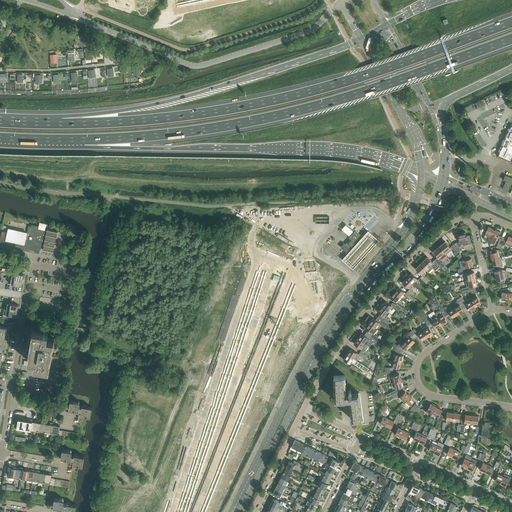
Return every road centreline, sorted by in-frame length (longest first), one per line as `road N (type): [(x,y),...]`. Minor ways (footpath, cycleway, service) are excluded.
road 1 (motorway): [(511,22),(262,102),(173,117),(61,121)]
road 2 (motorway): [(84,139),(266,118),(511,38)]
road 3 (secondary): [(420,173),(402,233),(324,329),(232,511)]
road 4 (secondary): [(241,511),(331,337),(424,220),(440,182)]
road 5 (motorway): [(84,139),(130,148),(336,150),(420,173)]
road 6 (motorway): [(361,39),(179,98),(61,121)]
road 7 (unclassified): [(340,2),(306,32),(190,66),(76,18)]
road 8 (residential): [(303,408),(354,323),(401,268),(439,232),(472,217)]
road 9 (residential): [(511,406),(438,397),(416,377),(421,357),(492,310)]
road 10 (residential): [(12,384),(32,265)]
